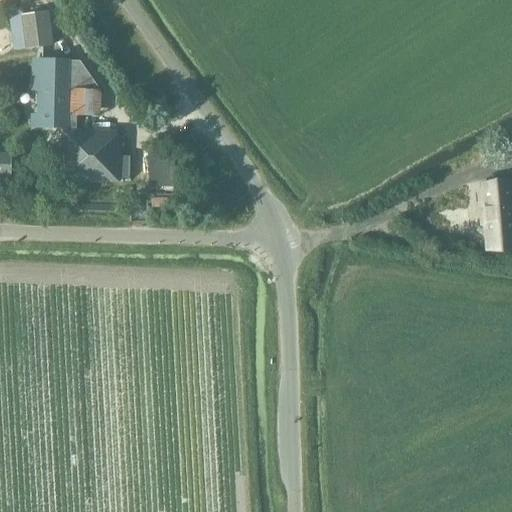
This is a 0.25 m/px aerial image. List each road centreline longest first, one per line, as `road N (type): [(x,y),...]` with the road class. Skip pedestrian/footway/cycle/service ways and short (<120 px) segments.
road 1 (unclassified): [(284,241),(255,186),(125,0)]
road 2 (unclassified): [(0,233),(284,241)]
road 3 (unclassified): [(294,511),(284,241)]
